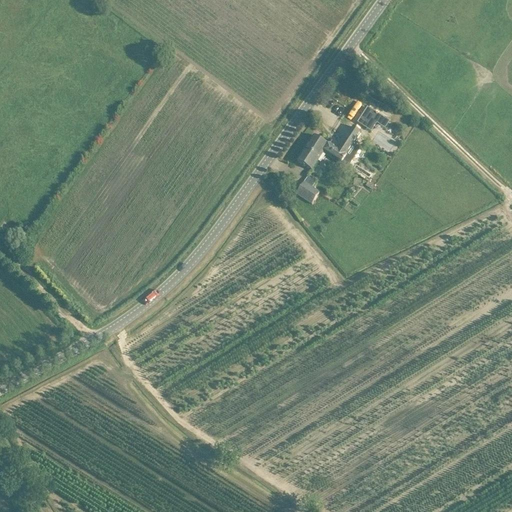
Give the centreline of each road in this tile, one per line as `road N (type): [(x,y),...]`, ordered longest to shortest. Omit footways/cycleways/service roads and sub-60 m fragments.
road 1 (tertiary): [(0,389),(93,339),(176,279),(383,0)]
road 2 (track): [(0,255),(93,339)]
